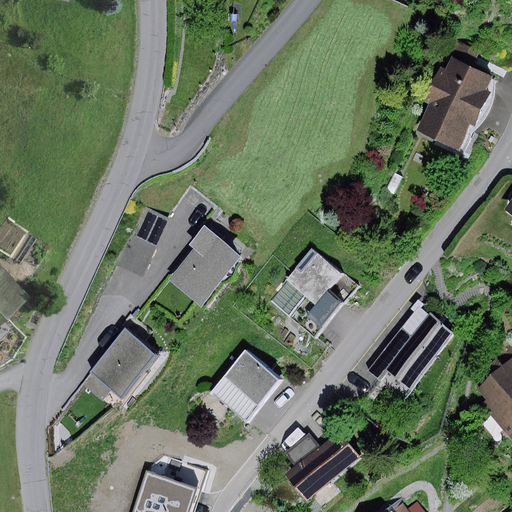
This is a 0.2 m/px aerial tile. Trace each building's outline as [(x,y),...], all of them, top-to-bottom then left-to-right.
[(479,52),(458,42),(452,55),(473,65),(479,52)] [(492,76),(450,57),(444,70),(438,67),(422,101),(428,104),(415,131),(457,151),(469,125),(474,127),(490,92),(486,90),(492,76)] [(511,194),(502,208),(511,215),(511,194)] [(169,224),(146,213),(118,270),(142,281),(169,224)] [(197,311),(239,259),(207,233),(164,285),(197,311)] [(275,301),(311,335),(354,289),(318,255),(275,301)] [(0,273),(0,321),(23,303),(0,273)] [(420,309),(366,371),(399,399),(453,338),(420,309)] [(125,326),(83,385),(118,413),(161,356),(125,326)] [(279,379),(243,351),(209,392),(245,425),(279,379)] [(511,362),(475,394),(511,438),(511,362)] [(363,458),(332,431),(282,475),(307,503),(363,458)] [(422,511),(403,490),(377,511),(422,511)]
